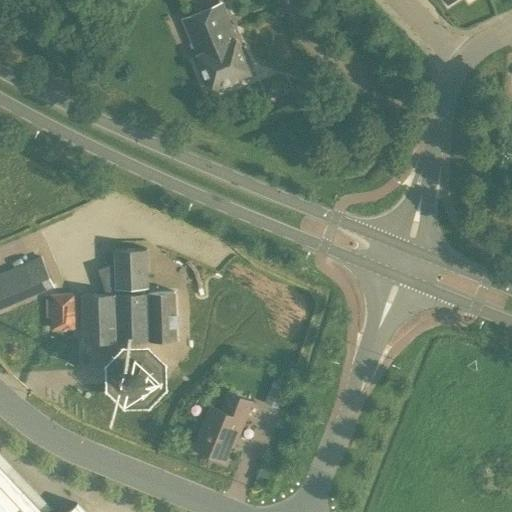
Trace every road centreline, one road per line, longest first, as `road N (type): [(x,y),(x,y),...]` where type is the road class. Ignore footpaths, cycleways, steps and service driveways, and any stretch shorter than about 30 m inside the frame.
road 1 (primary): [(395,242),(66,105),(0,69)]
road 2 (primary): [(0,98),(186,189),(384,270)]
road 3 (unclassified): [(237,511),(55,440),(0,396)]
road 4 (unclassified): [(309,511),(382,319)]
road 5 (residential): [(421,199),(449,67)]
